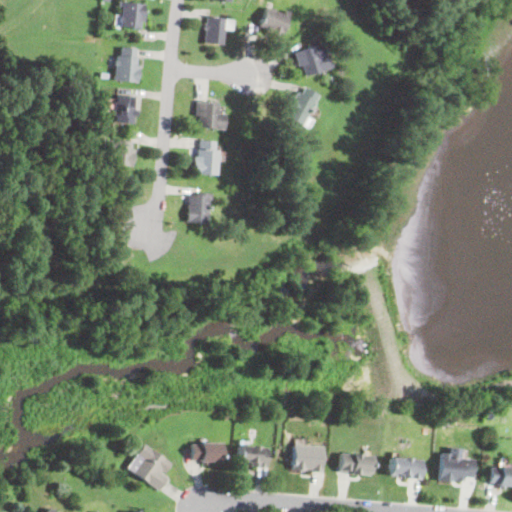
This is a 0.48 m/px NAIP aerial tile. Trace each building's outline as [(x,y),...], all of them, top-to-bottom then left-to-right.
[(144,11),(142,22),(139,22),(138,29),(118,27),(121,8),(116,7),(117,1),(145,5),(144,11)] [(276,11),(283,14),(284,10),(289,12),(281,37),(265,32),(265,29),(259,27),(265,8),(276,11)] [(223,25),(222,34),(221,46),(203,43),(205,30),(202,29),(202,28),(203,24),(205,24),(206,17),(208,17),(224,19),(223,25)] [(314,46),(315,49),(322,47),(327,63),(330,62),(332,68),(305,77),(301,66),(298,67),(293,53),(314,46)] [(135,52),(134,57),(136,58),(135,65),(138,65),(137,83),(113,81),(115,56),(119,56),(120,48),(135,49),(135,52)] [(309,90),(318,95),(301,126),(283,117),(297,93),(299,94),(303,87),(309,90)] [(133,96),(132,124),(114,123),(114,116),(110,116),(111,102),(115,102),(115,95),(133,96)] [(222,125),(222,130),(197,128),(198,116),(194,116),(194,110),(195,101),(217,103),(216,114),(223,114),(222,125)] [(96,139),(90,138),(90,136),(88,136),(88,129),(97,130),(96,139)] [(133,153),(132,166),(130,166),(104,164),(105,159),(109,159),(110,141),(111,140),(131,141),(130,149),(133,150),(133,153)] [(216,152),(216,157),(215,175),(192,174),(192,160),(193,157),(198,157),(199,141),(213,142),(213,151),(216,151),(216,152)] [(211,194),(211,200),(208,200),(206,224),(186,223),(186,220),(188,196),(189,195),(196,195),(196,193),(211,194)] [(220,446),(220,462),(199,462),(199,460),(190,460),(190,445),(199,445),(199,443),(220,443),(220,446)] [(170,464),(164,473),(161,471),(159,474),(166,479),(158,491),(126,469),(142,445),(170,464)] [(321,467),(321,472),(310,471),(310,469),(305,469),(305,470),(291,469),(291,464),(292,445),(322,447),(321,467)] [(259,447),(259,448),(267,449),(266,468),(256,467),(256,466),(248,465),(237,464),(238,447),(254,447),(259,447)] [(361,454),(361,456),(373,457),(370,476),(350,475),(351,473),(338,472),(340,454),(352,455),(352,453),(361,454)] [(472,474),(471,478),(463,477),(462,482),(454,481),(454,480),(452,480),(452,482),(437,481),(439,453),(449,454),(449,458),(473,460),(472,474)] [(411,459),(411,460),(423,461),(421,480),(408,479),(408,478),(389,476),(390,458),(401,459),(402,458),(411,459)] [(507,468),(511,468),(511,487),(505,487),(504,490),(498,489),(498,486),(496,486),(497,484),(487,483),(489,468),(498,469),(498,468),(507,468)]
